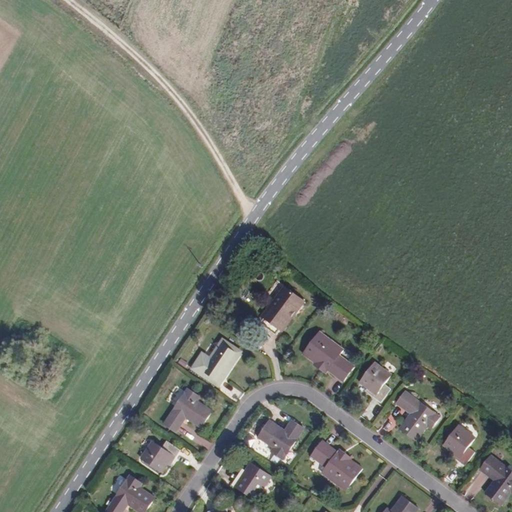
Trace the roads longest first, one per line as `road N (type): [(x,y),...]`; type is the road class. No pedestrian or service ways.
road 1 (tertiary): [(430,0),(341,101),(253,220),(52,511)]
road 2 (residential): [(466,511),(311,394),(288,386),(246,404),(178,511)]
road 3 (track): [(72,0),(129,45),(178,99),(253,220)]
